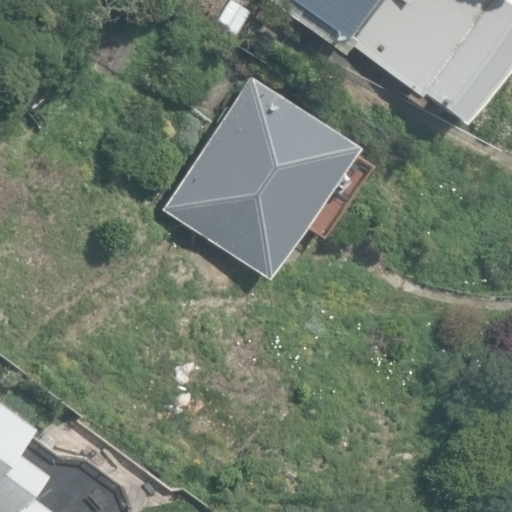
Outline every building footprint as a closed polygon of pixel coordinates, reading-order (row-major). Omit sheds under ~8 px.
[(6,0),(0,10),(0,48),(10,54),(33,16),(6,0)] [(228,32),(245,7),(233,0),(223,0),(211,21),(228,32)] [(290,0),(331,30),(355,0),(290,0)] [(421,92),(450,113),(511,29),(511,4),(506,0),(367,0),(340,37),(403,85),(399,91),(413,102),(421,92)] [(88,48),(113,64),(129,39),(103,23),(88,48)] [(154,205),(261,274),(349,139),(243,72),(154,205)] [(0,511),(133,511),(140,504),(77,455),(50,450),(22,428),(26,422),(0,402),(0,511)]
